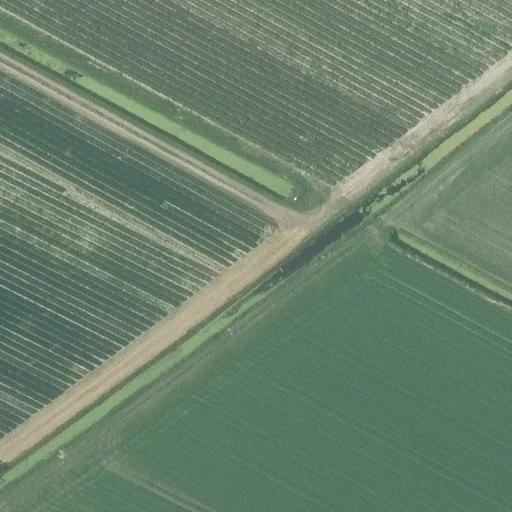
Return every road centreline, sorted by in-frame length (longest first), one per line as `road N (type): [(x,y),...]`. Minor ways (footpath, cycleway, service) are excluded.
road 1 (track): [(0,460),(305,228),(0,67)]
road 2 (track): [(511,66),(305,228)]
